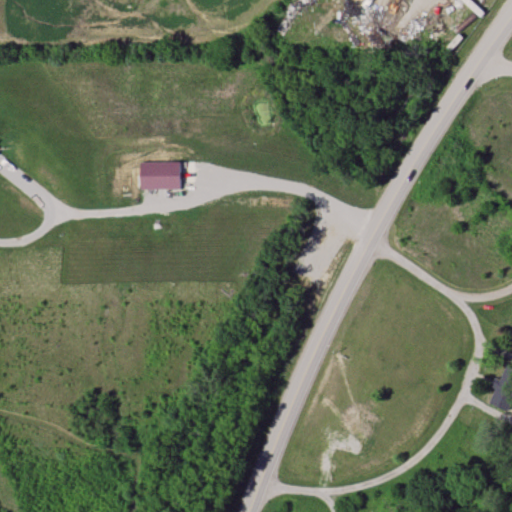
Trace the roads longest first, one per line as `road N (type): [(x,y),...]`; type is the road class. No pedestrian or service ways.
road 1 (primary): [(248,511),(348,279),(511,14)]
road 2 (residential): [(259,483),(355,487),(383,480),(434,443),(481,334),(458,298)]
